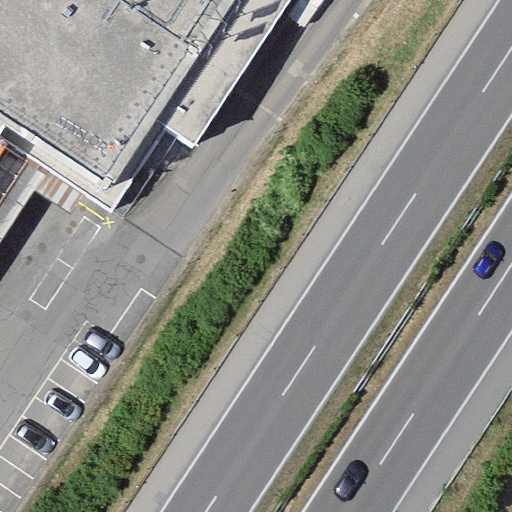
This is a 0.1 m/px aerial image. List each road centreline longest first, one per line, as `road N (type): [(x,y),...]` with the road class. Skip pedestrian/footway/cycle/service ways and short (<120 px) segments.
road 1 (motorway): [(511,49),(207,511)]
road 2 (motorway): [(350,511),(511,266)]
